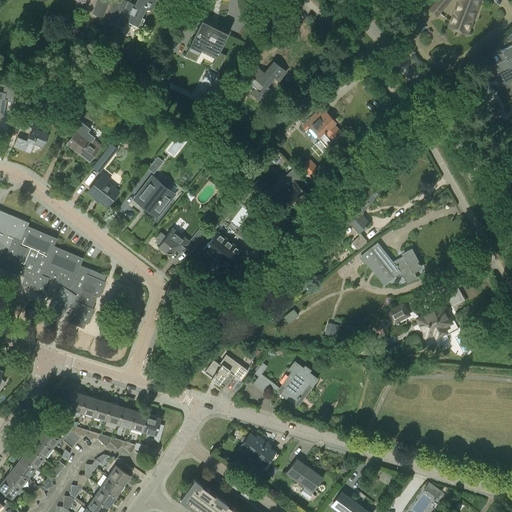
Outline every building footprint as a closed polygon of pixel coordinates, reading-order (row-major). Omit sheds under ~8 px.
[(95,0),(90,14),(102,18),(108,2),(103,0),(95,0)] [(122,0),(114,0),(106,19),(124,27),(130,13),(134,15),(131,22),(141,26),(144,20),(140,18),(146,6),(151,9),(155,0),(138,0),(135,6),(122,0)] [(449,0),(437,0),(429,10),(437,16),(449,0)] [(458,0),(449,26),(468,33),(480,0),(458,0)] [(209,67),(217,71),(226,54),(219,51),(229,30),(221,26),(220,28),(201,19),(189,44),(184,54),(195,59),(200,49),(215,57),(209,67)] [(511,44),(501,50),(506,59),(496,64),(500,73),(499,74),(504,84),(506,83),(511,94),(511,44)] [(285,71),(273,62),(264,73),(257,68),(247,80),(241,76),(226,93),(227,94),(224,97),(230,103),(246,85),(248,87),(250,85),(255,89),(251,93),(259,100),(268,88),(265,86),(273,76),(278,80),(285,71)] [(4,84),(3,91),(0,91),(0,113),(1,110),(3,110),(4,100),(13,101),(15,89),(4,84)] [(334,122),(321,107),(301,126),(306,131),(309,127),(328,147),(342,135),(332,124),(334,122)] [(90,128),(80,120),(84,115),(79,111),(71,121),(76,125),(71,131),(75,134),(67,144),(89,161),(101,146),(93,140),(95,137),(88,132),(90,128)] [(26,118),(20,115),(15,126),(21,129),(26,118)] [(48,135),(31,127),(26,140),(17,136),(13,146),(30,153),(33,144),(43,148),(48,135)] [(100,172),(118,148),(111,142),(93,166),(100,172)] [(163,160),(157,155),(147,168),(153,172),(163,160)] [(304,170),(314,181),(323,173),(312,162),(304,170)] [(286,201),(290,205),(294,201),(296,203),(307,193),(301,187),(305,183),(292,169),(284,177),(290,184),(280,194),(281,195),(280,196),(285,202),(286,201)] [(109,179),(102,173),(88,192),(107,206),(118,192),(106,183),(109,179)] [(152,175),(133,200),(157,219),(176,195),(152,175)] [(251,185),(260,195),(266,189),(256,180),(251,185)] [(380,190),(373,184),(353,205),(352,204),(342,213),(359,232),(369,223),(360,212),(380,190)] [(241,207),(231,219),(238,225),(248,213),(241,207)] [(48,306),(62,315),(68,306),(72,308),(69,316),(71,316),(68,322),(83,328),(86,323),(87,324),(94,309),(92,308),(97,296),(99,296),(105,281),(103,281),(106,275),(91,269),(90,269),(80,265),(83,258),(82,257),(82,258),(53,246),(57,239),(56,238),(56,239),(26,227),(28,222),(0,210),(0,254),(3,247),(9,249),(2,267),(1,266),(1,267),(16,273),(17,271),(25,274),(21,284),(42,293),(48,278),(62,284),(48,306)] [(282,224),(278,219),(272,224),(277,229),(282,224)] [(189,243),(172,229),(165,237),(160,233),(157,237),(156,241),(159,245),(157,247),(165,253),(167,254),(170,254),(172,253),(175,250),(180,254),(184,250),(188,253),(200,239),(196,234),(189,243)] [(241,271),(251,259),(258,265),(270,249),(267,247),(272,241),(257,229),(250,239),(252,241),(243,253),(216,232),(203,250),(227,268),(231,263),(241,271)] [(367,240),(361,234),(351,242),(357,249),(367,240)] [(393,262),(377,243),(368,250),(360,257),(364,262),(366,261),(384,284),(398,273),(399,274),(404,276),(407,283),(416,278),(413,272),(421,267),(411,249),(403,253),(404,256),(393,262)] [(409,314),(403,303),(389,311),(394,322),(409,314)] [(452,322),(443,305),(418,319),(427,335),(435,331),(436,333),(438,334),(440,334),(443,332),(445,331),(445,329),(443,326),(452,322)] [(297,315),(292,310),(283,317),(287,322),(297,315)] [(339,325),(327,322),(324,334),(332,336),(333,332),(337,333),(339,325)] [(368,354),(364,336),(347,343),(350,354),(368,354)] [(223,387),(232,375),(239,381),(247,370),(225,355),(218,364),(217,363),(218,362),(214,359),(213,360),(204,372),(219,384),(218,385),(222,388),(223,386),(223,387)] [(296,365),(293,362),(288,368),(292,371),(279,388),(276,386),(276,385),(261,374),(267,366),(262,362),(254,373),(258,376),(253,384),(263,392),(269,385),(274,389),(275,388),(297,405),(316,379),(313,377),(313,376),(308,372),(310,369),(304,365),(303,368),(297,364),(296,365)] [(77,412),(80,413),(85,395),(73,391),(71,398),(67,397),(60,406),(60,411),(76,416),(77,412)] [(98,399),(85,395),(80,413),(93,416),(98,399)] [(110,402),(98,399),(93,416),(105,420),(110,402)] [(105,420),(117,424),(122,406),(110,402),(105,420)] [(134,410),(122,406),(117,424),(129,427),(134,410)] [(49,420),(53,424),(66,434),(70,429),(72,427),(71,427),(63,419),(59,408),(49,420)] [(147,413),(134,410),(129,427),(141,431),(147,413)] [(147,413),(141,431),(160,437),(164,425),(158,423),(159,417),(147,413)] [(66,434),(53,424),(49,429),(45,426),(37,436),(51,447),(59,437),(62,439),(66,434)] [(84,435),(85,435),(86,430),(75,427),(73,426),(72,427),(70,429),(79,438),(81,439),(84,435)] [(66,434),(75,443),(76,442),(75,442),(79,438),(70,429),(66,434)] [(98,433),(86,430),(85,435),(93,442),(97,438),(98,433)] [(97,438),(106,446),(109,442),(111,436),(98,433),(97,438)] [(71,447),(75,443),(66,434),(62,439),(71,447)] [(255,438),(249,434),(246,437),(245,436),(243,437),(240,440),(241,442),(242,443),(238,448),(255,461),(253,464),(266,473),(279,455),(261,443),(262,441),(262,439),(257,436),(255,437),(255,438)] [(43,457),(51,447),(37,436),(29,446),(43,457)] [(123,440),(111,436),(109,442),(118,450),(121,446),(123,440)] [(129,453),(134,449),(135,443),(123,440),(121,446),(129,453)] [(147,446),(135,443),(134,449),(146,452),(147,446)] [(35,467),(43,457),(29,446),(21,456),(35,467)] [(21,456),(13,466),(27,478),(35,467),(21,456)] [(91,464),(95,467),(99,461),(95,458),(91,464)] [(322,478),(296,458),(285,472),(312,492),(322,478)] [(55,467),(60,470),(64,465),(59,461),(55,467)] [(107,475),(123,486),(130,475),(128,473),(131,468),(121,461),(117,466),(115,464),(107,475)] [(88,477),(95,467),(91,464),(85,463),(84,474),(88,477)] [(268,472),(273,475),(277,469),(272,465),(268,472)] [(13,466),(5,476),(19,488),(27,478),(13,466)] [(60,470),(55,467),(51,472),(56,475),(60,470)] [(259,482),(265,474),(258,469),(253,477),(259,482)] [(81,488),(88,477),(84,474),(78,474),(77,485),(81,488)] [(123,486),(107,475),(100,486),(116,496),(123,486)] [(21,496),(24,492),(19,488),(5,476),(0,482),(0,489),(11,498),(16,492),(21,496)] [(42,490),(43,490),(53,486),(51,480),(47,476),(39,487),(42,490)] [(197,511),(210,511),(220,499),(193,479),(179,498),(197,511)] [(81,488),(77,485),(71,484),(70,496),(74,499),(81,488)] [(116,496),(100,486),(93,496),(108,507),(116,496)] [(45,496),(43,490),(42,490),(39,487),(31,497),(35,500),(45,496)] [(367,511),(341,493),(332,505),(340,511),(367,511)] [(66,509),(74,499),(70,496),(64,495),(62,506),(66,509)] [(104,511),(108,507),(93,496),(86,507),(92,511),(104,511)] [(37,506),(35,500),(31,497),(23,507),(27,510),(37,506)] [(237,511),(220,499),(210,511),(237,511)]
